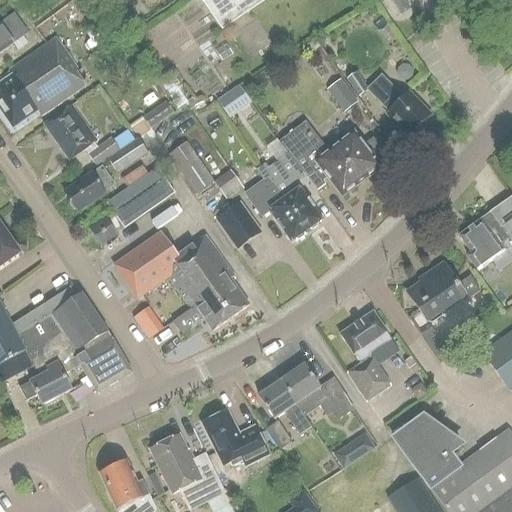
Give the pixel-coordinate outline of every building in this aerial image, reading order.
[(203,0),(223,29),(266,0),(203,0)] [(410,9),(404,0),(388,0),(399,16),(410,9)] [(72,20),(64,10),(37,30),(45,40),(72,20)] [(134,25),(126,12),(113,20),(122,33),(134,25)] [(0,54),(27,35),(13,15),(0,24),(0,54)] [(378,18),(367,26),(394,61),(405,53),(378,18)] [(0,90),(0,107),(15,129),(38,113),(41,118),(85,87),(76,74),(78,73),(56,40),(9,73),(15,80),(0,90)] [(179,84),(171,71),(158,79),(176,112),(189,103),(178,85),(179,84)] [(367,93),(355,74),(346,80),(358,99),(367,93)] [(431,117),(408,94),(402,99),(382,78),(371,88),(375,92),(372,95),(389,112),(387,114),(410,138),(414,135),(415,136),(420,131),(418,130),(431,117)] [(358,103),(340,80),(326,91),(344,114),(358,103)] [(226,96),(218,102),(229,118),(250,103),(239,87),(226,96)] [(148,130),(170,113),(162,102),(140,119),(148,130)] [(71,107),(45,125),(70,160),(85,149),(89,155),(98,149),(94,143),(96,142),(71,107)] [(303,175),(305,177),(317,192),(326,185),(322,181),(327,177),(342,197),(379,169),(373,161),(384,153),(374,140),(363,148),(354,135),(330,153),(306,123),(280,144),(292,159),(303,175)] [(98,149),(89,155),(96,165),(119,150),(112,140),(98,149)] [(139,141),(109,161),(117,173),(148,153),(139,141)] [(212,182),(185,143),(169,155),(196,194),(212,183),(225,202),(241,191),(228,171),(212,182)] [(274,185),(307,232),(321,221),(300,191),(294,195),(289,188),(305,177),(303,175),(292,159),(289,161),(285,156),(267,169),(264,165),(255,171),(264,184),(269,181),(273,186),(274,185)] [(102,167),(65,192),(71,201),(71,204),(75,210),(77,210),(79,213),(106,194),(105,192),(115,185),(102,167)] [(157,169),(107,203),(124,228),(174,194),(157,169)] [(292,242),(307,232),(274,185),(273,186),(269,181),(264,184),(245,198),(262,222),(273,214),(292,242)] [(489,214),(489,215),(458,237),(469,253),(467,258),(477,272),(492,261),(499,271),(511,262),(511,199),(489,214)] [(237,251),(260,234),(239,205),(216,221),(237,251)] [(116,236),(105,221),(90,231),(101,246),(116,236)] [(0,266),(18,254),(0,228),(0,266)] [(233,277),(205,237),(176,257),(160,235),(114,267),(137,300),(167,279),(190,312),(193,309),(211,334),(247,308),(228,281),(233,277)] [(408,297),(426,325),(428,324),(429,326),(432,327),(441,320),(441,318),(440,316),(464,300),(466,304),(482,294),(472,280),(458,289),(444,268),(430,278),(433,281),(408,297)] [(25,353),(39,379),(59,368),(63,376),(81,367),(97,395),(132,375),(81,295),(77,299),(70,289),(12,326),(18,336),(19,335),(27,352),(25,353)] [(25,353),(27,352),(19,335),(18,336),(12,326),(0,303),(0,365),(6,363),(25,353)] [(374,314),(341,337),(355,357),(356,357),(362,366),(349,375),(368,404),(392,388),(373,360),(383,353),(394,345),(388,335),(374,314)] [(422,338),(442,365),(451,358),(432,331),(422,338)] [(511,338),(500,347),(505,354),(491,363),(510,390),(511,388),(511,338)] [(6,363),(0,365),(0,375),(4,383),(14,378),(6,363)] [(305,367),(280,384),(296,407),(298,407),(306,419),(322,408),(329,418),(334,415),(339,422),(355,411),(349,402),(335,380),(321,390),(305,367)] [(59,368),(39,379),(20,389),(26,402),(37,396),(42,406),(71,391),(63,376),(59,368)] [(280,384),(260,398),(276,421),(286,414),(291,420),(290,421),(301,437),(312,429),(306,419),(298,407),(296,407),(280,384)] [(410,391),(417,402),(428,395),(421,384),(410,391)] [(228,412),(203,425),(224,466),(242,457),(246,466),(269,454),(255,426),(240,434),(228,412)] [(423,419),(394,441),(429,489),(446,511),(511,511),(511,435),(509,431),(457,468),(448,455),(460,446),(423,419)] [(292,442),(279,424),(268,432),(280,451),(292,442)] [(180,436),(150,451),(173,495),(181,491),(192,511),(225,494),(212,469),(200,475),(180,436)] [(347,452),(337,459),(344,470),(354,464),(347,452)] [(114,502),(118,511),(145,511),(155,508),(142,481),(136,483),(127,463),(115,468),(112,466),(105,469),(104,473),(101,474),(108,491),(106,495),(110,502),(114,502)] [(438,511),(418,480),(387,500),(395,511),(438,511)] [(317,511),(303,491),(288,502),(293,508),(295,511),(317,511)]
